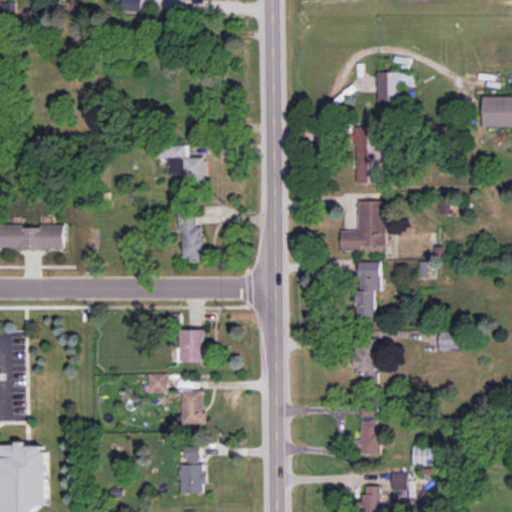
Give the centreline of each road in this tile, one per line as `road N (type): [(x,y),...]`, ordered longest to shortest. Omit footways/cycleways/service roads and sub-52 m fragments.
road 1 (tertiary): [(270,0),(275,511)]
road 2 (residential): [(274,288),(0,288)]
